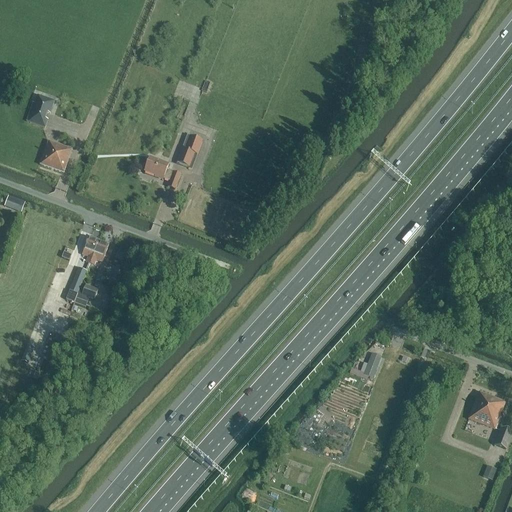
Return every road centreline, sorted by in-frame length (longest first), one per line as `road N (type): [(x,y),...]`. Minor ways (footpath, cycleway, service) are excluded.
road 1 (motorway): [(511,30),(97,511)]
road 2 (motorway): [(151,511),(511,97)]
road 3 (unclassified): [(228,269),(0,182)]
road 4 (unknown): [(153,241),(166,202),(201,162),(208,136),(193,111),(197,86)]
road 5 (unknown): [(87,216),(35,346)]
road 6 (unclassified): [(511,375),(388,329)]
